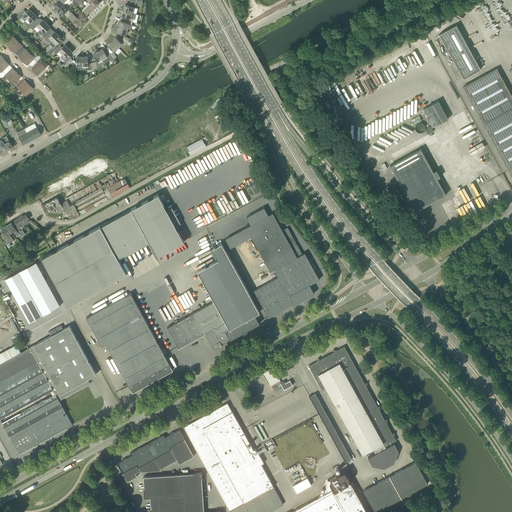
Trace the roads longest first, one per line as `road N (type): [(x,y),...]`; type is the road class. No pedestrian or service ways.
road 1 (tertiary): [(0,501),(378,303)]
road 2 (tertiary): [(366,290),(0,489)]
road 3 (primary): [(266,113),(337,227),(463,365),(511,436)]
road 4 (primary): [(511,413),(345,221),(278,120)]
road 5 (unknown): [(297,361),(361,466),(384,474),(401,464),(401,440),(348,340),(328,347)]
road 6 (unclassified): [(0,218),(16,208),(68,222),(196,154),(217,134),(234,87)]
road 7 (primary): [(378,303),(467,397),(511,460)]
road 8 (primary): [(266,113),(296,191),(366,290)]
road 9 (primary): [(410,264),(278,120)]
road 10 (track): [(234,87),(402,0)]
road 11 (unclassified): [(173,52),(203,56),(306,0)]
road 12 (primary): [(511,386),(424,277)]
road 13 (primary): [(278,120),(213,0)]
road 14 (tertiary): [(67,130),(159,77),(173,52)]
road 15 (primary): [(202,0),(266,113)]
road 16 (residential): [(112,0),(106,32),(84,47),(33,0)]
